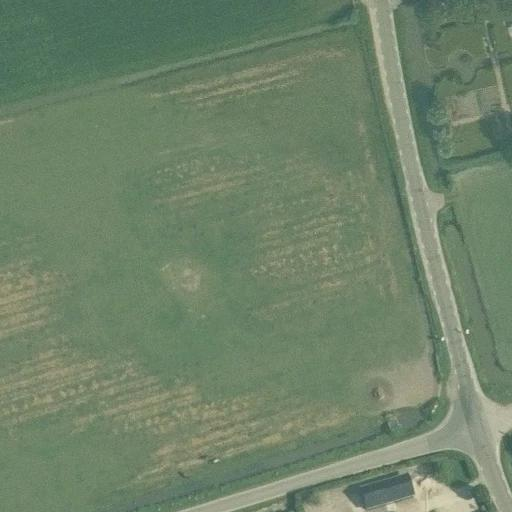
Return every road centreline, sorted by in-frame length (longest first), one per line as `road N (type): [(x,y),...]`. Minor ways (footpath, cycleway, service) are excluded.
road 1 (tertiary): [(471,433),(380,0)]
road 2 (unclassified): [(214,511),(471,433)]
